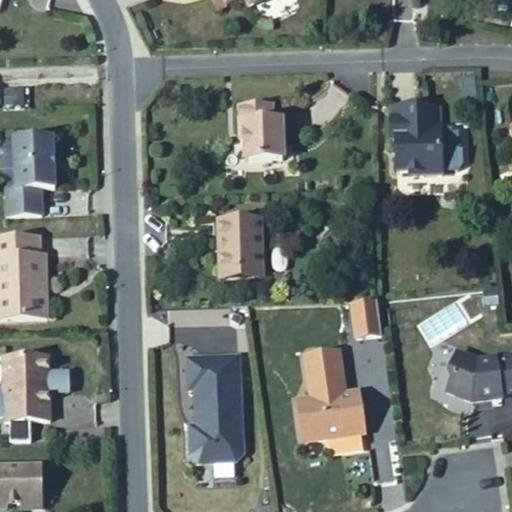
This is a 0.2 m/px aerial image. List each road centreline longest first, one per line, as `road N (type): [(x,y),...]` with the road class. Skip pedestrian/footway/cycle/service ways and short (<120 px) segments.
road 1 (residential): [(120,68),(135,511)]
road 2 (residential): [(120,68),(511,57)]
